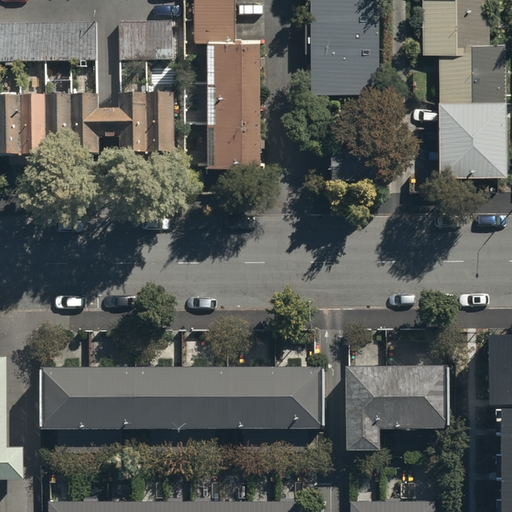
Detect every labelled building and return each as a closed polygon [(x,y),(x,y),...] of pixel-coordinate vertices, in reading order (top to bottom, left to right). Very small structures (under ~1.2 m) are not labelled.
[(187,0),(188,43),(210,43),(210,160),(260,160),(260,38),(233,38),(233,0),(187,0)] [(378,0),(312,0),(314,93),(379,92),(378,0)] [(419,0),(420,51),(439,51),(439,168),(505,167),(505,42),(486,42),(485,0),(419,0)] [(96,23),(0,23),(0,60),(96,60),(96,23)] [(173,23),(117,23),(117,58),(173,58),(173,23)] [(96,131),(116,131),(116,149),(175,149),(174,96),(115,96),(116,106),(96,106),(96,93),(0,93),(0,152),(96,152),(96,131)] [(380,147),(328,147),(328,177),(380,177),(380,147)] [(511,338),(489,339),(490,409),(511,408),(511,338)] [(1,359),(0,358),(0,479),(17,480),(17,450),(2,450),(1,359)] [(450,368),(348,368),(348,450),(381,450),(380,429),(451,429),(450,368)] [(311,456),(311,430),(322,430),(322,370),(41,370),(41,432),(59,432),(59,453),(121,453),(121,432),(150,432),(150,454),(214,454),(214,431),(242,431),(242,456),(311,456)] [(511,511),(511,412),(498,413),(497,511),(511,511)]
